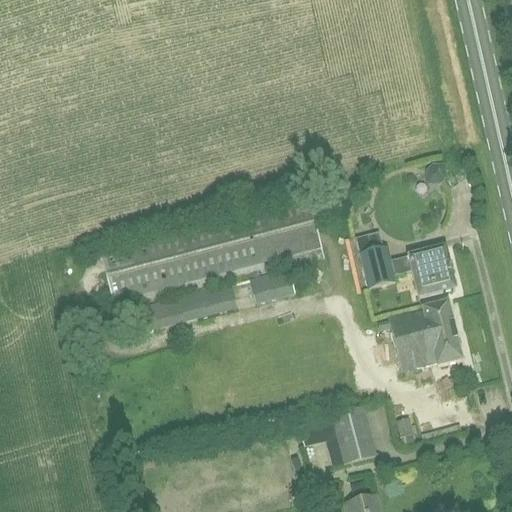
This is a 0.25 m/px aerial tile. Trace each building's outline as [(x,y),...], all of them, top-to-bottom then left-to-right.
[(444,180),(445,166),(430,166),(425,171),(439,185),(444,180)] [(340,187),(342,194),(343,200),(360,196),(357,183),(340,187)] [(115,313),(323,259),(308,201),(100,256),(115,313)] [(455,291),(444,249),(408,258),(408,259),(390,264),(386,251),(359,257),(368,292),(395,285),(393,278),(411,274),(418,300),(455,291)] [(291,285),(288,272),(132,312),(139,337),(294,297),(291,285)] [(416,370),(419,382),(438,377),(436,369),(462,362),(447,303),(421,309),(422,311),(387,320),(401,374),(416,370)] [(354,320),(310,333),(320,367),(364,355),(354,320)] [(364,409),(330,418),(342,468),(377,459),(364,409)] [(346,507),(347,511),(378,511),(375,499),(346,507)]
